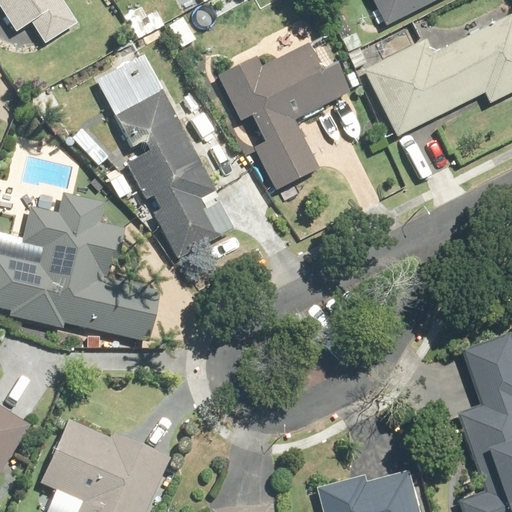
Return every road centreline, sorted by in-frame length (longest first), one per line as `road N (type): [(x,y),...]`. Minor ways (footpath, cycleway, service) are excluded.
road 1 (residential): [(467,218),(373,373),(315,403),(257,410),(234,392),(227,363),(241,336),(277,308),(338,278)]
road 2 (residential): [(338,278),(467,218)]
